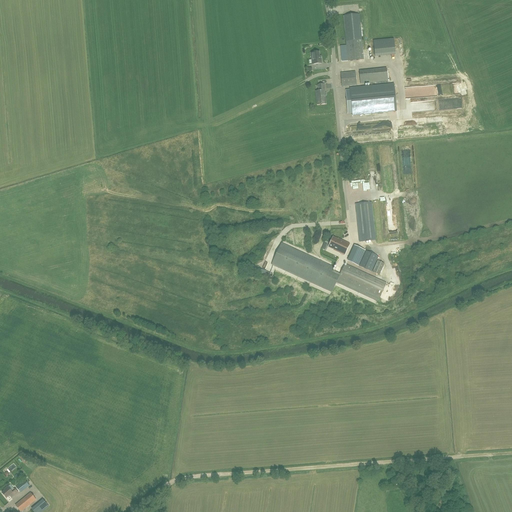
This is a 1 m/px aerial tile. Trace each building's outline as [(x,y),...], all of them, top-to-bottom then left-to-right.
[(363,60),(359,15),(344,16),(348,61),(363,60)] [(375,57),(395,55),(394,39),(373,41),(375,57)] [(321,56),(319,56),(319,52),(311,53),(312,65),(322,64),(321,56)] [(360,84),(388,81),(387,69),(359,72),(360,84)] [(355,72),(341,74),(342,87),(349,86),(357,85),(355,72)] [(326,104),(324,85),(318,85),(319,91),(316,91),(318,105),(326,104)] [(350,90),(346,91),(348,113),(352,113),(352,114),(383,111),(396,110),(394,85),(381,87),(357,89),(350,90)] [(410,96),(431,94),(430,86),(411,87),(412,94),(410,94),(410,96)] [(360,242),(375,240),(371,203),(356,204),(360,242)] [(333,249),(333,250),(345,255),(350,244),(338,239),(333,237),(328,247),(333,249)] [(338,278),(380,297),(386,283),(347,265),(346,267),(344,266),(340,275),(332,271),(334,267),(281,243),(273,260),(334,288),(338,278)] [(365,251),(354,246),(347,261),(358,266),(365,251)] [(371,271),(378,256),(366,251),(359,266),(371,271)] [(377,261),(372,272),(379,275),(385,264),(377,261)] [(21,493),(29,486),(25,481),(16,488),(21,493)] [(6,499),(9,496),(11,498),(12,497),(18,493),(15,489),(12,492),(7,486),(3,490),(4,491),(1,494),(6,499)] [(20,511),(36,500),(30,493),(15,506),(20,511)] [(43,499),(30,507),(33,511),(40,511),(48,507),(43,499)]
